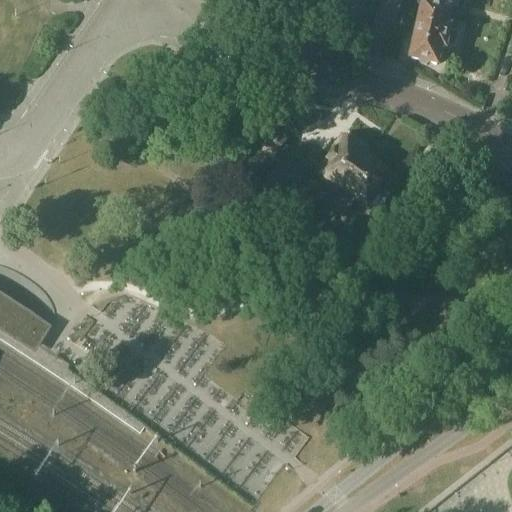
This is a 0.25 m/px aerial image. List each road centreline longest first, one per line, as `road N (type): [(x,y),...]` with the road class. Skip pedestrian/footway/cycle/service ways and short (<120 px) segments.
road 1 (unclassified): [(511,152),(399,93),(129,1)]
road 2 (secondary): [(511,350),(314,511)]
road 3 (unclassified): [(0,157),(20,150),(129,1)]
road 4 (secondary): [(343,511),(511,396)]
